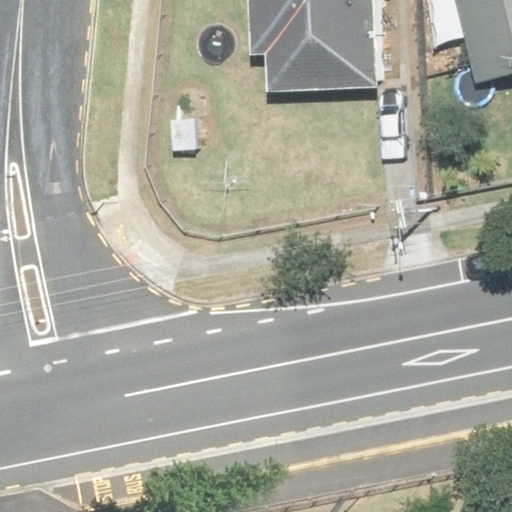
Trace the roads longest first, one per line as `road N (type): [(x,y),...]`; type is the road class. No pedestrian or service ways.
road 1 (tertiary): [(53,413),(511,323)]
road 2 (residential): [(23,0),(15,206),(53,413)]
